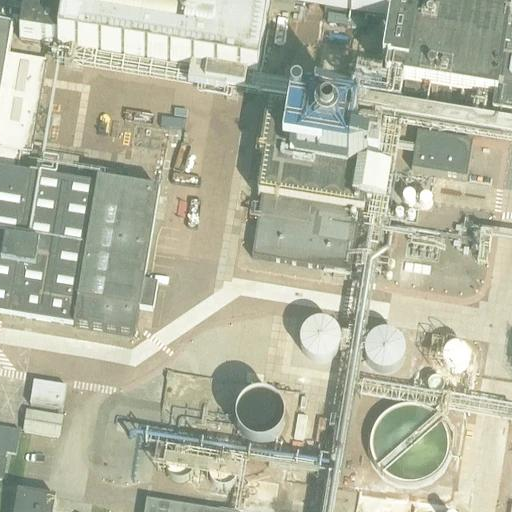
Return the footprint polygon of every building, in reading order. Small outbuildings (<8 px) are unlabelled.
[(49,61),(9,55),(13,31),(14,31),(14,29),(15,29),(19,0),(0,0),(0,315),(74,327),(74,328),(136,338),(140,313),(154,315),(158,288),(144,286),(160,192),(98,182),(99,171),(79,168),(76,183),(17,174),(21,153),(32,155),(49,61)] [(511,0),(27,0),(20,41),(39,44),(37,51),(57,54),(58,50),(257,83),(258,79),(383,99),(386,80),(388,80),(389,77),(404,80),(403,83),(406,83),(404,93),(421,96),(421,97),(422,98),(422,99),(423,99),(424,99),(425,99),(426,98),(426,97),(426,96),(425,95),(425,94),(423,94),(425,86),(427,86),(427,85),(449,89),(451,90),(451,89),(474,93),(476,94),(476,93),(492,95),(492,98),(494,99),(492,114),(511,117),(511,0)] [(379,123),(264,104),(256,154),(260,155),(254,196),(262,197),(361,213),(364,214),(365,207),(368,207),(372,181),(369,181),(371,169),(359,167),(362,149),(374,151),(379,123)] [(466,180),(472,143),(417,134),(411,171),(466,180)] [(351,275),(361,213),(262,197),(252,258),(351,275)] [(34,382),(31,406),(63,411),(67,387),(34,382)] [(61,418),(27,413),(24,433),(58,439),(61,418)] [(0,479),(2,480),(7,454),(16,456),(20,432),(0,428),(0,479)] [(53,511),(56,498),(18,492),(14,511),(53,511)] [(235,511),(221,510),(220,511),(217,511),(147,501),(145,511),(235,511)]
